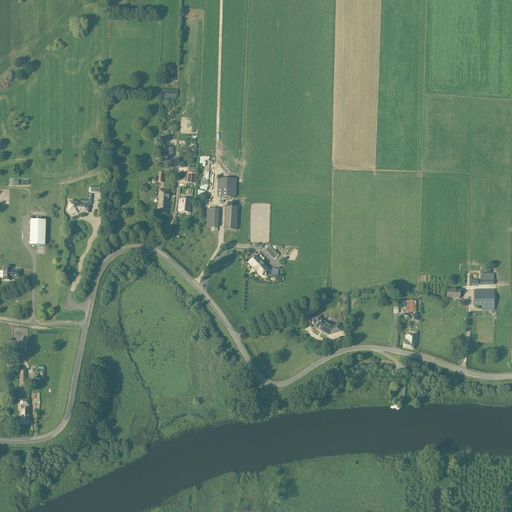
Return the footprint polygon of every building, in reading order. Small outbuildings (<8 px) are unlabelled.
[(210,169),(210,163),(215,164),(215,158),(203,158),(202,169),(210,169)] [(187,173),(186,183),(195,184),(196,174),(187,173)] [(236,179),(219,179),(218,197),(235,197),(236,179)] [(158,209),(168,210),(169,190),(159,190),(158,209)] [(191,200),(186,199),(179,199),(178,211),(190,213),(191,200)] [(69,202),(68,212),(72,212),(72,213),(77,213),(77,212),(78,211),(83,211),(83,213),(88,213),(89,206),(78,204),(78,203),(69,202)] [(239,230),(240,207),(226,206),(225,230),(239,230)] [(207,209),(206,227),(211,228),(218,228),(219,210),(219,209),(207,209)] [(45,245),(46,221),(31,220),(30,245),(45,245)] [(275,259),(278,255),(270,246),(266,249),(275,259)] [(256,256),(249,262),(252,266),(251,268),(255,272),(257,271),(261,276),(262,276),(263,277),(264,277),(265,277),(265,276),(266,275),(266,274),(266,273),(265,272),(268,269),(256,256)] [(20,271),(11,271),(11,268),(4,268),(4,272),(4,276),(3,276),(3,280),(11,281),(11,277),(14,277),(14,278),(20,278),(20,271)] [(494,274),(481,274),(481,281),(481,285),(494,285),(494,284),(494,280),(494,274)] [(447,289),(447,297),(460,298),(460,290),(447,289)] [(494,290),(474,290),(474,305),(482,305),(482,311),(494,311),(494,290)] [(416,312),(416,301),(405,301),(406,312),(416,312)] [(333,326),(321,320),(320,317),(313,318),(315,324),(317,326),(316,328),(328,335),(329,332),(332,334),(341,331),(339,324),(333,326)] [(404,339),(403,347),(413,350),(414,345),(418,345),(418,332),(413,331),(412,336),(406,335),(405,340),(404,339)] [(20,369),(20,387),(28,387),(28,381),(26,381),(26,369),(20,369)] [(30,404),(21,404),(21,411),(21,423),(30,423),(30,410),(30,404)]
